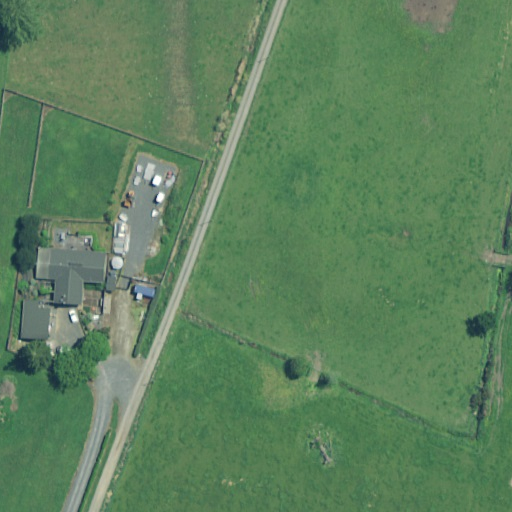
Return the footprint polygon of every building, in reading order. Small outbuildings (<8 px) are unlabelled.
[(86,235),(66,234),(66,250),(38,248),(37,278),(55,279),(54,304),(81,305),(82,282),(105,283),(105,290),(116,291),(117,275),(107,274),(108,254),(85,253),(86,235)] [(495,254),(493,265),(506,268),(507,256),(495,254)] [(155,289),(133,284),(131,292),(153,297),(155,289)] [(49,308),(25,305),(21,338),(46,341),(49,308)] [(108,325),(120,325),(121,309),(109,309),(108,325)] [(120,325),(108,325),(107,340),(119,341),(120,325)]
